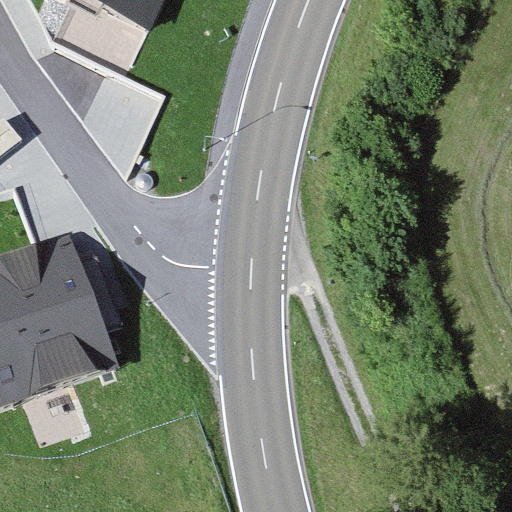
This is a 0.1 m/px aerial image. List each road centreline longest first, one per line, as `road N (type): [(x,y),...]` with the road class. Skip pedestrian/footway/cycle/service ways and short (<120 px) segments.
road 1 (residential): [(250,270),(171,263),(139,235),(0,48)]
road 2 (track): [(407,511),(260,189)]
road 3 (tertiary): [(250,270),(280,85),(310,0)]
road 4 (tertiary): [(275,511),(254,407),(250,270)]
